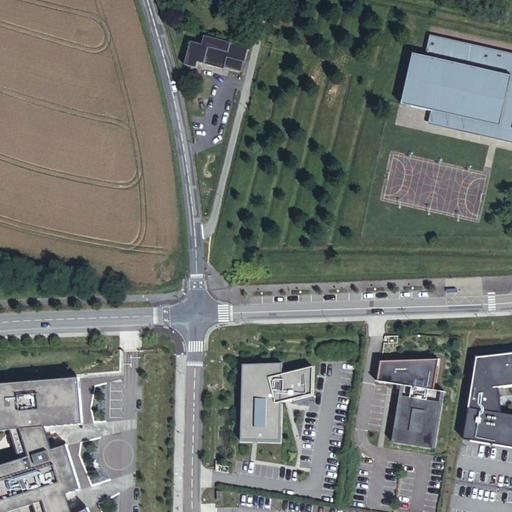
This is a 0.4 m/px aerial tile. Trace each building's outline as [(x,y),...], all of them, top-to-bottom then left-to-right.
[(249,49),(203,36),(201,46),(188,42),(182,65),(195,69),(197,63),(222,70),(223,67),(235,71),(238,62),(244,64),(246,64),(249,49)] [(490,125),(488,137),(511,142),(511,55),(430,37),(425,57),(414,54),(402,106),(432,112),(490,125)] [(241,72),(244,64),(238,62),(235,71),(241,72)] [(490,125),(432,112),(429,124),(488,137),(490,125)] [(511,357),(476,363),(464,442),(511,449),(511,417),(486,413),(490,390),(511,387),(511,357)] [(440,361),(381,360),(378,380),(404,384),(392,442),(430,450),(442,394),(434,392),(440,361)] [(283,364),(243,365),(241,442),(281,443),(282,402),(313,395),(314,367),(282,375),(283,364)] [(89,511),(88,509),(82,511),(72,511),(67,494),(81,490),(66,446),(53,451),(50,443),(54,442),(53,436),(49,437),(46,428),(83,425),(79,378),(0,384),(0,432),(11,431),(13,440),(10,441),(11,447),(15,446),(19,461),(0,466),(0,511),(12,511),(33,506),(36,511),(89,511)]
